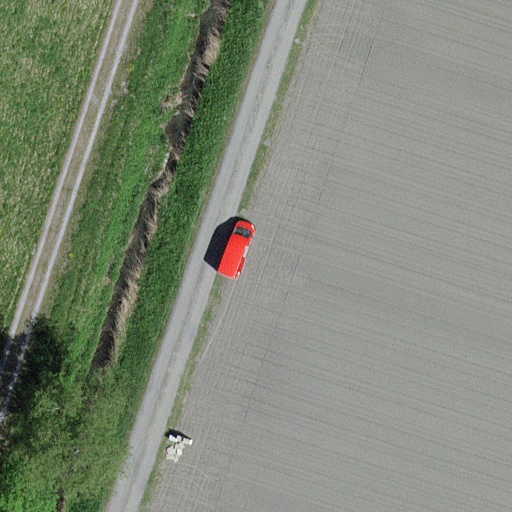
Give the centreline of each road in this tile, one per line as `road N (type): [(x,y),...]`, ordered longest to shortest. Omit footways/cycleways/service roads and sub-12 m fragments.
road 1 (track): [(301,0),(132,511)]
road 2 (track): [(0,389),(128,0)]
